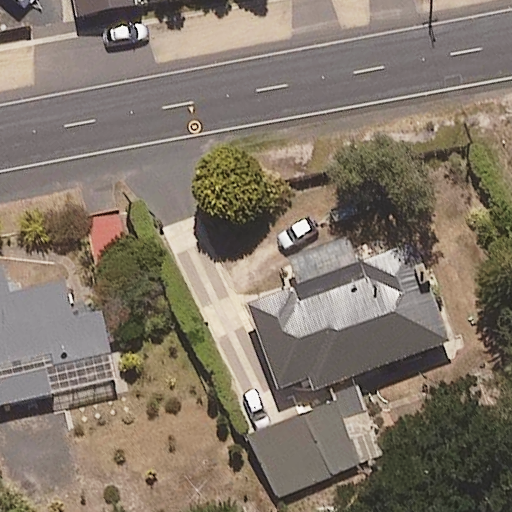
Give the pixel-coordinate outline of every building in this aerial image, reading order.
[(81,0),(85,22),(146,13),(144,0),(81,0)] [(134,275),(126,221),(88,227),(96,281),(134,275)] [(320,399),(362,384),(459,350),(425,253),(367,273),(359,249),(298,270),(308,299),(258,317),(287,398),(315,388),(320,399)] [(76,296),(20,307),(15,283),(0,285),(0,395),(4,414),(124,390),(111,325),(82,331),(76,296)] [(362,384),(320,399),(299,407),(305,422),(254,440),(267,479),(340,453),(348,477),(389,463),(362,384)]
